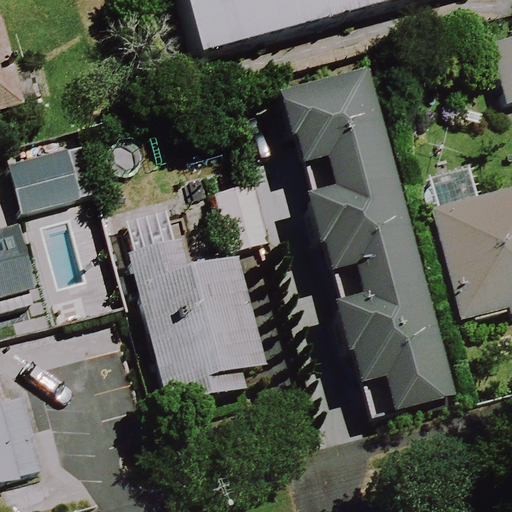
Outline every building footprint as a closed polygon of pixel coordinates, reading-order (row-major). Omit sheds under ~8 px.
[(181,0),(201,65),(416,0),(181,0)] [(0,122),(15,119),(0,58),(0,122)] [(346,313),(322,319),(346,406),(367,400),(376,433),(443,415),(355,89),(267,112),(287,185),(313,178),(320,205),(293,212),(316,297),(340,290),(346,313)] [(73,213),(62,158),(1,170),(12,225),(73,213)] [(258,258),(244,195),(208,203),(222,266),(258,258)] [(511,322),(511,201),(423,224),(452,338),(511,322)] [(174,285),(158,220),(112,231),(158,423),(257,399),(227,273),(174,285)] [(0,468),(16,463),(0,415),(0,468)]
